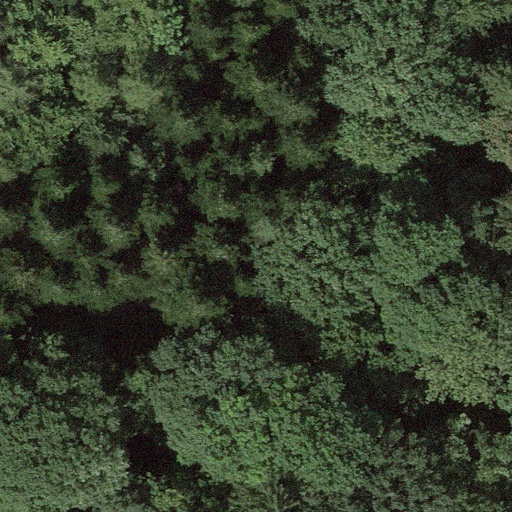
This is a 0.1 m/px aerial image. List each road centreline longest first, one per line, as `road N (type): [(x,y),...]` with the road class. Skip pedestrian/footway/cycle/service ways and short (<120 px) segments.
road 1 (track): [(0,309),(299,276),(511,222)]
road 2 (track): [(299,276),(345,0)]
road 3 (track): [(299,276),(286,511)]
